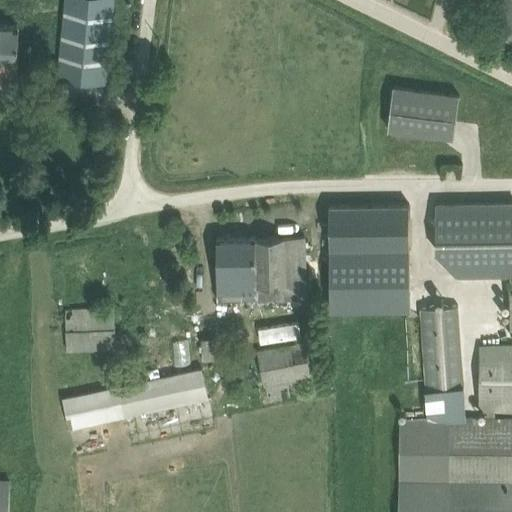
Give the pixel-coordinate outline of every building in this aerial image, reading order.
[(116,0),(66,0),(60,74),(109,78),(116,0)] [(511,0),(488,0),(479,36),(511,45),(511,0)] [(0,67),(22,67),(22,10),(0,10),(0,67)] [(454,126),(459,92),(393,83),(388,116),(454,126)] [(511,195),(437,195),(436,247),(457,269),(511,269),(511,195)] [(410,302),(408,197),(328,198),(331,304),(410,302)] [(309,291),(309,228),(218,228),(218,291),(309,291)] [(480,414),(464,414),(459,302),(422,304),(427,414),(402,413),(400,511),(511,511),(511,272),(511,276),(511,294),(511,326),(511,338),(504,338),(504,319),(481,319),(480,414)] [(118,346),(116,308),(61,310),(63,348),(118,346)] [(208,351),(204,328),(192,330),(196,353),(208,351)] [(307,336),(261,346),(272,393),(317,383),(307,336)] [(204,367),(68,397),(76,431),(212,401),(204,367)]
